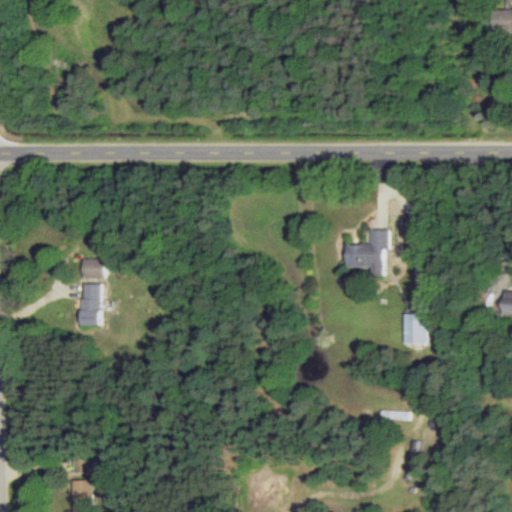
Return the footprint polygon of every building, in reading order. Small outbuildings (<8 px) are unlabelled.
[(511,9),(492,10),(492,32),(511,31),(511,9)] [(390,230),(371,230),(371,245),(347,245),(346,267),(372,268),(372,277),(384,277),(385,250),(389,250),(390,230)] [(104,278),(104,259),(83,260),(83,278),(104,278)] [(102,285),(83,284),(82,326),(100,326),(102,285)] [(404,344),(427,344),(428,315),(404,314),(404,344)] [(381,420),(410,421),(410,412),(381,411),(381,420)] [(73,473),(89,473),(89,459),(73,460),(73,473)] [(91,511),(91,480),(73,481),(73,511),(91,511)]
